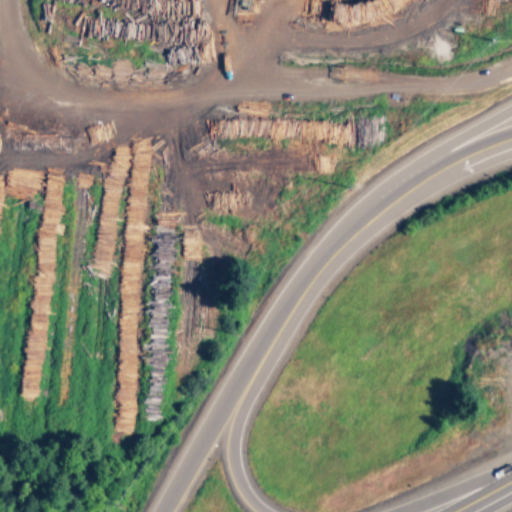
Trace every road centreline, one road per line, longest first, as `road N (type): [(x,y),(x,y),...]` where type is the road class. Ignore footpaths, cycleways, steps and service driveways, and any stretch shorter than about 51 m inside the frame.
road 1 (trunk): [(511,469),(401,511),(244,495),(231,443),(260,364)]
road 2 (trunk): [(421,180),(315,275),(260,364)]
road 3 (trunk): [(260,364),(228,392),(160,511)]
